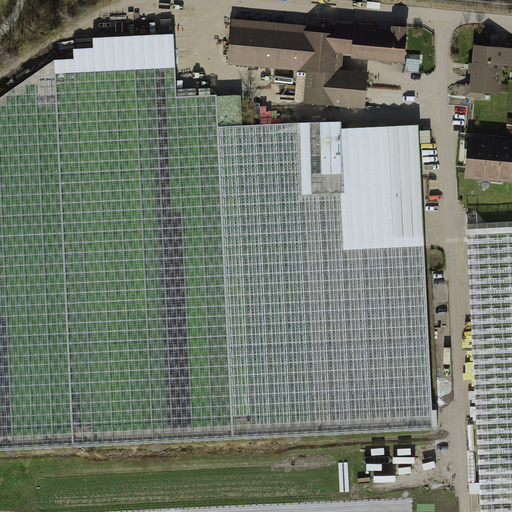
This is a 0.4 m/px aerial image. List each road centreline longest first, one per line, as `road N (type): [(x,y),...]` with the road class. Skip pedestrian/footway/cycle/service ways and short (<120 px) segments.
road 1 (track): [(442,14),(466,511)]
road 2 (track): [(0,440),(461,423)]
road 3 (track): [(442,14),(252,0)]
road 4 (track): [(121,0),(0,80)]
